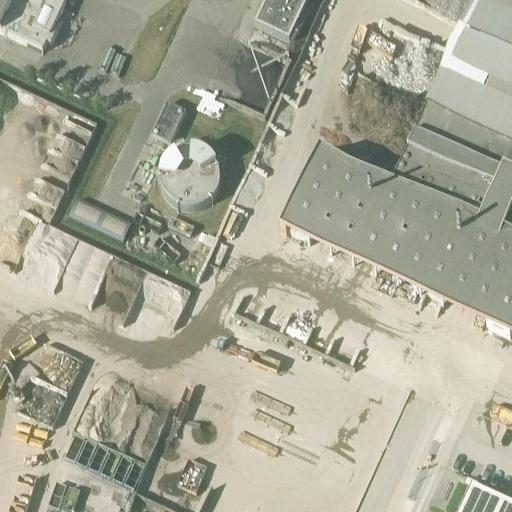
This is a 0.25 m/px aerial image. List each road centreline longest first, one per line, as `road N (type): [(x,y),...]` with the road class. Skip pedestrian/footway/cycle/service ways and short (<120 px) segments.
road 1 (unknown): [(159,88),(120,197),(205,249)]
road 2 (unknown): [(415,511),(480,357)]
road 3 (unknown): [(159,88),(217,60),(246,0)]
